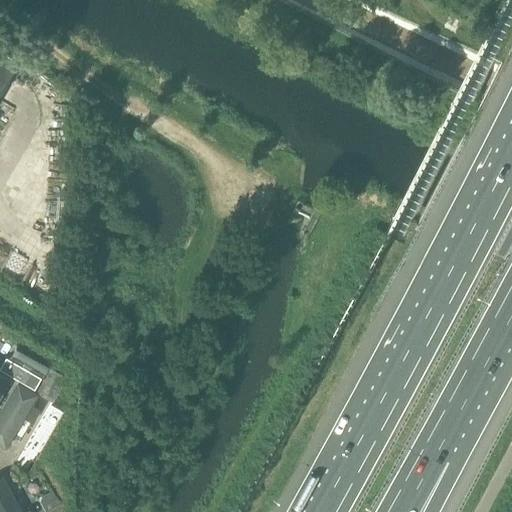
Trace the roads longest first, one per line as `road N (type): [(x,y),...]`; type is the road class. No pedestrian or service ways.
road 1 (motorway): [(511,152),(320,511)]
road 2 (motorway): [(397,511),(511,314)]
road 3 (motorway): [(432,511),(511,331)]
